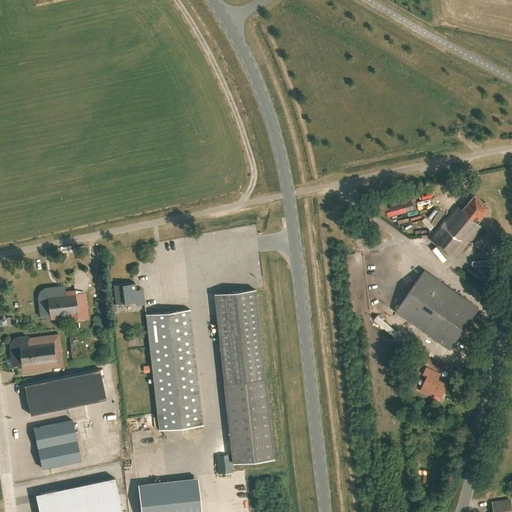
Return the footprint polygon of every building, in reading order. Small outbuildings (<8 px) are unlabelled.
[(474,196),(461,211),(456,207),(430,238),(454,258),(480,227),(476,224),(482,217),(481,216),(489,207),(474,196)] [(497,239),(487,231),(485,234),(484,233),(474,244),(485,253),(497,239)] [(480,307),(425,270),(396,311),(451,349),(480,307)] [(136,303),(136,306),(144,305),(143,292),(136,293),(135,283),(113,286),(115,305),(136,303)] [(40,298),(40,299),(41,310),(49,309),(50,317),(76,314),(77,320),(86,319),(83,294),(75,295),(74,292),(59,294),(58,288),(47,290),(45,290),(44,291),(43,291),(42,292),(41,293),(40,294),(40,295),(40,296),(40,297),(40,298)] [(255,289),(214,294),(233,463),(273,459),(255,289)] [(152,372),(158,430),(203,425),(189,310),(145,315),(151,365),(152,372)] [(380,316),(376,320),(396,338),(400,334),(380,316)] [(12,342),(12,343),(11,344),(11,345),(11,346),(10,347),(10,348),(11,348),(12,359),(15,359),(16,365),(22,364),(22,370),(61,365),(57,336),(27,340),(27,337),(19,338),(17,338),(16,339),(15,339),(14,340),(12,342)] [(407,368),(413,370),(416,362),(428,367),(431,360),(414,353),(407,368)] [(444,367),(431,361),(429,367),(441,373),(444,367)] [(152,372),(151,365),(143,366),(143,373),(152,372)] [(430,391),(441,397),(447,383),(437,379),(440,373),(426,367),(423,374),(426,376),(420,390),(428,394),(430,391)] [(106,399),(100,369),(24,385),(30,415),(106,399)] [(33,429),(41,468),(80,460),(72,420),(33,429)] [(231,464),(230,454),(216,456),(217,473),(232,472),(231,464)] [(55,490),(35,494),(39,511),(121,511),(119,498),(114,478),(104,480),(94,482),(85,484),(75,486),(65,488),(55,490)] [(201,511),(197,478),(138,484),(140,511),(201,511)] [(493,503),(493,511),(511,511),(511,509),(511,500),(493,503)]
